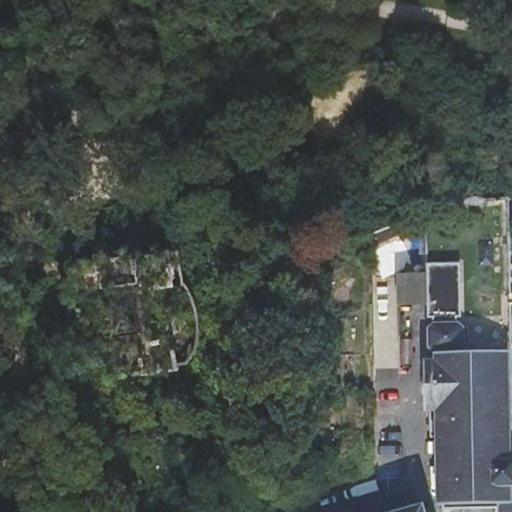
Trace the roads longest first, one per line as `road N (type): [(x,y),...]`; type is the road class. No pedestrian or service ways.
road 1 (track): [(91,180),(156,75),(189,49),(268,23)]
road 2 (track): [(0,48),(77,113),(91,180)]
road 3 (track): [(413,16),(268,23)]
